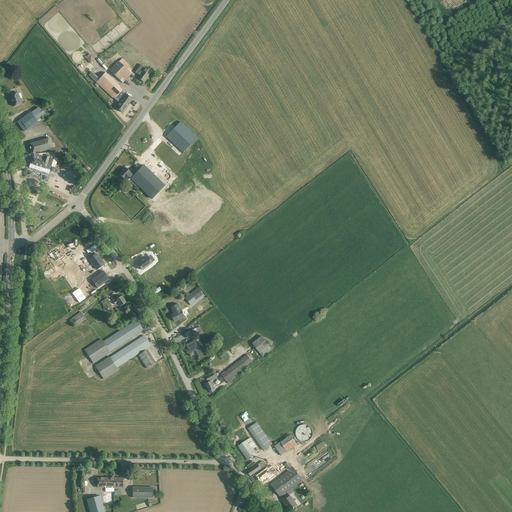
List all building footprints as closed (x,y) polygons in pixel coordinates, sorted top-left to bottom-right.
[(91,63),(96,59),(90,53),(86,57),(91,63)] [(118,62),(109,70),(118,79),(130,67),(130,66),(123,58),(118,62)] [(151,72),(141,65),(135,73),(139,76),(137,78),(144,83),(151,72)] [(99,79),(96,82),(114,99),(122,91),(122,90),(119,87),(120,87),(116,83),(105,73),(99,79)] [(119,100),(124,93),(122,91),(114,99),(117,102),(114,107),(122,112),(127,106),(119,100)] [(22,103),(18,93),(13,95),(8,96),(10,101),(11,100),(14,107),(18,105),(22,103)] [(119,100),(127,106),(132,99),(124,93),(119,100)] [(21,119),(17,122),(24,132),(28,129),(37,122),(42,118),(39,113),(41,111),(38,107),(31,113),(30,112),(21,119)] [(197,138),(180,122),(166,137),(183,152),(197,138)] [(31,154),(32,154),(34,153),(55,147),(54,143),(50,144),(49,138),(29,144),(31,154)] [(184,161),(163,140),(154,150),(175,171),(184,161)] [(30,164),(29,168),(49,174),(50,170),(51,167),(55,168),(58,159),(54,158),(55,154),(52,154),(52,152),(39,154),(38,152),(34,153),(32,154),(33,158),(32,157),(30,164)] [(61,160),(58,161),(59,164),(59,165),(67,163),(67,161),(66,158),(65,159),(64,156),(60,158),(61,160)] [(119,174),(119,175),(122,177),(124,179),(127,182),(131,179),(140,188),(152,199),(165,186),(150,172),(143,165),(143,166),(140,169),(133,176),(125,168),(119,174)] [(181,185),(176,190),(183,196),(187,191),(181,185)] [(54,251),(49,254),(52,259),(54,258),(74,289),(84,283),(79,275),(81,274),(70,258),(63,262),(60,258),(64,256),(59,250),(55,253),(54,251)] [(89,259),(97,270),(104,264),(99,258),(96,254),(90,258),(89,259)] [(147,257),(144,259),(144,260),(143,259),(143,260),(142,261),(141,261),(138,264),(142,270),(152,263),(147,257)] [(58,272),(55,267),(45,274),(48,279),(58,272)] [(103,271),(91,280),(97,288),(110,279),(103,271)] [(204,296),(198,288),(186,298),(191,306),(204,296)] [(79,303),(86,298),(79,289),(72,293),(79,303)] [(126,303),(121,296),(116,300),(113,302),(115,304),(118,302),(120,306),(126,303)] [(107,298),(101,302),(106,310),(112,306),(107,298)] [(184,317),(178,304),(171,308),(175,316),(173,318),(175,322),(179,319),(184,317)] [(86,319),(80,312),(70,319),(76,327),(86,319)] [(143,330),(137,320),(103,342),(101,339),(85,350),(93,364),(110,353),(109,352),(143,330)] [(196,328),(190,331),(192,336),(201,332),(199,327),(196,329),(196,328)] [(150,346),(144,336),(110,358),(109,357),(95,366),(104,380),(118,370),(116,368),(150,346)] [(272,350),(262,336),(252,344),(263,357),(272,350)] [(191,343),(186,345),(191,353),(196,351),(199,358),(204,356),(201,348),(196,340),(191,343)] [(154,364),(145,351),(138,355),(147,369),(154,364)] [(252,361),(247,355),(222,375),(228,384),(236,378),(234,376),(252,361)] [(208,383),(206,384),(209,391),(210,391),(211,393),(214,392),(213,390),(215,389),(211,382),(214,380),(212,376),(207,379),(208,383)] [(272,445),(256,423),(248,429),(264,451),(272,445)] [(312,435),(312,434),(312,432),(311,431),(311,429),(310,428),(309,427),(307,427),(306,426),(304,426),(303,426),(301,426),(300,427),(299,428),(298,429),(297,430),(296,432),(296,433),(296,434),(296,436),(297,437),(298,439),(299,440),(300,441),(301,441),(303,442),(304,442),(306,441),(307,441),(309,440),(310,439),(311,438),(311,437),(312,435)] [(291,436),(275,446),(277,449),(281,455),(297,445),(291,436)] [(256,448),(249,438),(238,446),(248,461),(256,455),(253,450),(256,448)] [(278,458),(273,452),(264,459),(268,465),(278,458)] [(263,462),(249,471),(247,472),(250,476),(266,466),(263,462)] [(293,468),(292,466),(288,469),(289,471),(271,485),(280,497),(287,493),(289,496),(294,492),(291,489),(302,481),(293,468)] [(275,476),(271,470),(273,468),(269,471),(268,470),(258,477),(263,483),(269,479),(270,480),(278,474),(275,476)] [(114,488),(114,478),(97,478),(97,488),(114,488)] [(114,478),(114,488),(123,488),(123,478),(114,478)] [(153,488),(133,487),(132,498),(153,498),(153,488)] [(104,511),(102,501),(100,496),(87,500),(88,504),(90,511),(104,511)] [(297,506),(290,496),(283,502),(290,511),(297,506)]
